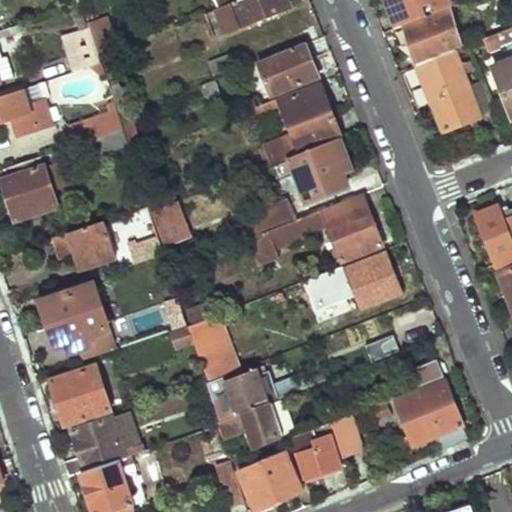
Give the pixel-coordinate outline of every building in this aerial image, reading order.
[(239,0),(215,0),(219,8),(235,2),(239,0)] [(287,0),(239,0),(235,2),(244,25),(290,8),(287,0)] [(392,13),(399,29),(448,9),(462,4),(460,0),(391,0),(396,12),(392,13)] [(81,4),(73,7),(78,19),(86,16),(81,4)] [(448,9),(399,29),(396,30),(402,47),(409,44),(417,64),(454,49),(463,46),(448,9)] [(95,11),(88,14),(91,20),(97,18),(95,11)] [(511,26),(484,36),(489,50),(511,41),(511,60),(495,66),(511,114),(511,26)] [(0,31),(0,39),(12,35),(9,29),(0,31)] [(91,29),(61,39),(71,73),(103,62),(101,57),(91,29)] [(196,43),(191,30),(177,35),(182,48),(196,43)] [(306,44),(258,63),(263,75),(257,77),(261,86),(267,83),(272,96),(319,78),(306,44)] [(460,64),(454,49),(417,64),(444,132),(483,117),(466,73),(475,70),(471,60),(460,64)] [(103,62),(108,79),(122,74),(115,52),(101,57),(103,62)] [(241,66),(236,52),(211,61),(216,75),(241,66)] [(47,83),(0,98),(0,123),(9,121),(15,138),(51,127),(42,101),(51,98),(47,83)] [(124,83),(112,87),(119,114),(132,110),(124,83)] [(287,145),(267,153),(271,165),(339,138),(342,137),(322,85),(281,101),(280,98),(250,110),(252,115),(281,103),(294,137),(285,140),(287,145)] [(72,147),(79,144),(122,130),(118,118),(115,111),(113,112),(113,109),(65,125),(72,147)] [(131,113),(118,118),(122,130),(128,151),(130,156),(144,151),(131,113)] [(122,130),(79,144),(85,164),(128,151),(122,130)] [(259,170),(263,178),(286,168),(285,166),(305,158),(323,203),(350,192),(342,174),(352,170),(339,138),(271,165),(259,170)] [(41,157),(6,169),(10,183),(3,185),(14,220),(57,207),(41,157)] [(327,222),(343,262),(383,247),(363,195),(296,221),(283,226),(285,232),(291,230),(293,235),(327,222)] [(283,226),(296,221),(287,197),(263,207),(272,230),(283,226)] [(176,202),(149,212),(156,232),(167,228),(170,234),(185,229),(176,202)] [(477,215),(498,269),(511,262),(511,208),(501,213),(498,206),(477,215)] [(81,272),(117,260),(104,222),(51,240),(58,261),(76,256),(81,272)] [(158,239),(128,249),(134,266),(163,256),(158,239)] [(346,264),(305,281),(309,292),(325,285),(327,289),(346,281),(344,275),(348,273),(363,311),(402,294),(385,252),(348,268),(346,264)] [(511,268),(500,273),(511,303),(511,268)] [(85,347),(89,359),(116,350),(101,307),(96,308),(90,289),(44,305),(58,347),(73,342),(76,350),(85,347)] [(221,314),(186,325),(188,328),(193,343),(208,382),(231,374),(244,370),(221,314)] [(193,343),(188,328),(173,333),(178,348),(193,343)] [(364,345),(369,363),(397,355),(392,338),(364,345)] [(197,359),(191,362),(194,369),(200,367),(197,359)] [(50,382),(65,426),(112,411),(98,367),(50,382)] [(231,374),(208,382),(220,420),(268,401),(258,370),(234,379),(231,374)] [(448,382),(399,401),(415,443),(438,434),(444,449),(469,440),(448,382)] [(156,403),(160,419),(191,411),(186,395),(156,403)] [(268,401),(220,420),(225,439),(245,431),(249,441),(254,439),(256,444),(280,436),(268,401)] [(365,413),(369,424),(392,416),(388,403),(370,409),(371,411),(365,413)] [(334,423),(338,435),(346,455),(365,448),(353,415),(334,423)] [(63,464),(68,478),(81,473),(135,456),(149,451),(146,444),(125,451),(114,419),(72,432),(81,458),(63,464)] [(333,420),(291,435),(306,478),(345,464),(335,436),(338,435),(334,423),(333,420)] [(271,460),(242,472),(257,511),(304,492),(289,453),(276,458),(275,454),(269,457),(271,460)] [(135,456),(81,473),(93,511),(136,511),(124,476),(139,471),(135,456)] [(232,457),(219,461),(235,505),(248,501),(232,457)]
